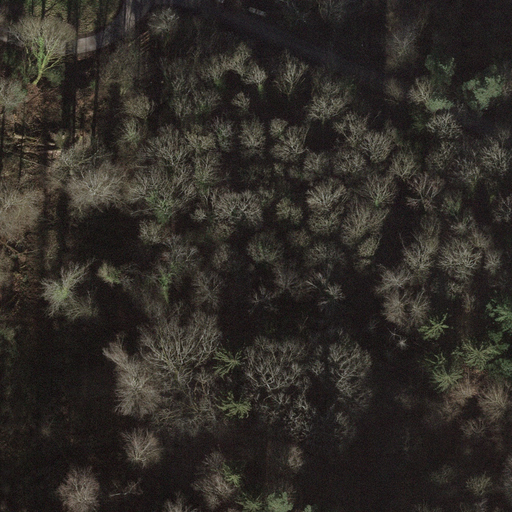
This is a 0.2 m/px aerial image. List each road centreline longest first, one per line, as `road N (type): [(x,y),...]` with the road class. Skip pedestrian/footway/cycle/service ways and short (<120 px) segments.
road 1 (track): [(182,0),(369,69),(511,138)]
road 2 (track): [(142,0),(123,34),(84,43),(0,24)]
